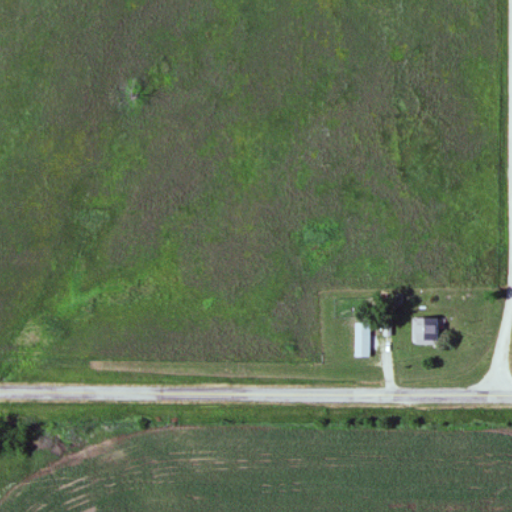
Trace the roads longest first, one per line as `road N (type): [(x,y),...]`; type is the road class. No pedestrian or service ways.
road 1 (residential): [(511,393),(0,391)]
road 2 (residential): [(493,393),(511,210)]
